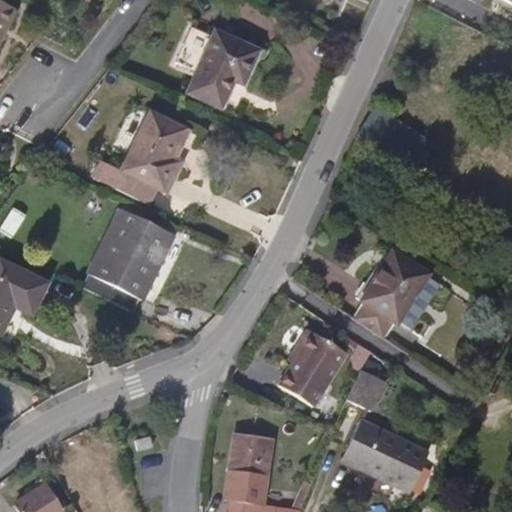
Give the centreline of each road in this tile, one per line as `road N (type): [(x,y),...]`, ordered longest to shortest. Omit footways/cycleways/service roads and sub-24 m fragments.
road 1 (residential): [(397,0),(265,275)]
road 2 (residential): [(265,275),(461,404),(511,403)]
road 3 (residential): [(208,366),(78,410),(0,457)]
road 4 (residential): [(208,366),(191,428),(184,511)]
road 5 (residential): [(142,0),(91,68),(42,99)]
